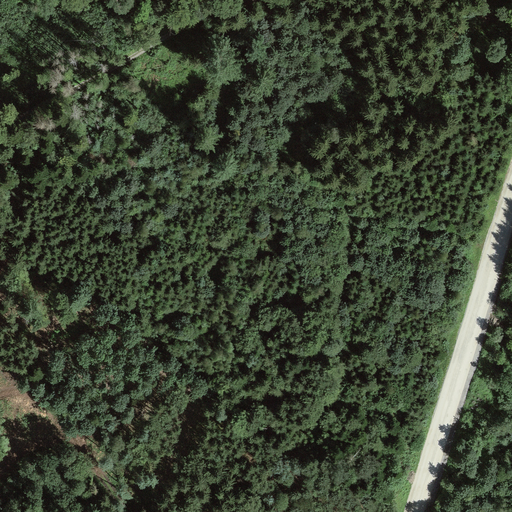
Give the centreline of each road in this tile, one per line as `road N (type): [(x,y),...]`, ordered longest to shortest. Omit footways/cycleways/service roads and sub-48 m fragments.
road 1 (tertiary): [(511,189),(415,511)]
road 2 (track): [(243,0),(202,15),(0,139)]
road 3 (track): [(131,511),(19,393),(0,407)]
